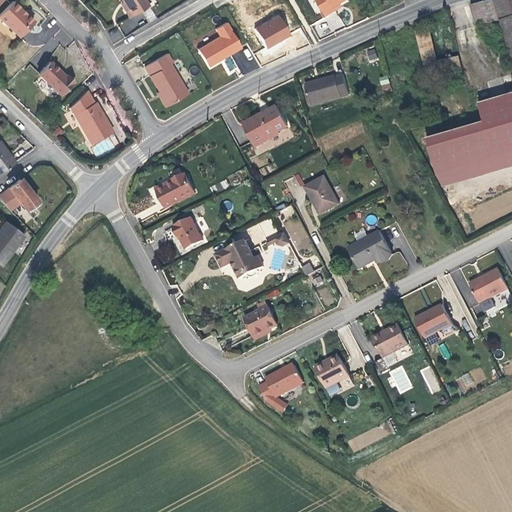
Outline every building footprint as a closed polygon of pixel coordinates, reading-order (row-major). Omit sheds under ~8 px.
[(145,6),(141,0),(118,0),(128,16),(145,6)] [(345,0),(313,0),(323,17),(333,11),(332,9),(339,5),(346,1),(345,0)] [(511,0),(491,0),(468,6),(473,27),(500,21),(511,57),(511,0)] [(128,16),(119,2),(117,3),(125,18),(128,16)] [(33,23),(12,3),(0,15),(0,21),(17,39),(33,23)] [(275,15),(251,28),(262,48),(285,34),(275,15)] [(217,36),(194,49),(204,66),(216,59),(215,58),(219,56),(219,57),(237,47),(223,22),(212,28),(217,36)] [(439,64),(429,27),(416,30),(428,80),(463,72),(459,59),(439,64)] [(370,61),(378,59),(374,48),(366,51),(370,61)] [(169,63),(164,54),(141,67),(157,96),(155,98),(161,108),(185,94),(167,65),(169,63)] [(65,79),(51,65),(38,77),(59,98),(73,85),(67,78),(65,79)] [(349,95),(344,73),(304,83),(311,105),(349,95)] [(388,76),(380,77),(381,90),(389,89),(388,76)] [(93,108),(87,94),(70,111),(89,149),(111,137),(103,123),(101,124),(97,118),(100,117),(94,107),(93,108)] [(511,94),(481,104),(486,122),(428,139),(443,189),(511,169),(511,94)] [(285,125),(275,106),(241,124),(254,146),(278,133),(276,130),(285,125)] [(0,170),(11,162),(0,147),(0,170)] [(191,195),(181,174),(152,189),(162,210),(191,195)] [(339,204),(324,177),(304,189),(318,216),(339,204)] [(32,200),(16,179),(4,188),(13,200),(11,201),(14,206),(17,205),(20,209),(32,200)] [(282,211),(286,219),(295,214),(291,206),(282,211)] [(286,237),(283,231),(277,233),(270,218),(246,228),(256,251),(286,237)] [(197,243),(186,220),(168,230),(180,252),(197,243)] [(17,235),(0,223),(0,222),(0,260),(18,237),(17,235)] [(361,241),(371,236),(368,229),(358,234),(361,241)] [(382,230),(371,236),(355,244),(353,251),(362,268),(374,262),(373,260),(380,256),(383,260),(384,261),(389,262),(393,259),(394,254),(394,251),(382,230)] [(244,256),(238,244),(208,258),(214,270),(224,265),(231,281),(239,277),(240,280),(250,275),(248,272),(253,270),(246,255),(244,256)] [(280,270),(284,253),(275,251),(271,268),(280,270)] [(309,262),(301,267),(306,275),(314,270),(309,262)] [(469,285),(479,307),(507,292),(497,271),(469,285)] [(455,322),(445,305),(416,318),(428,338),(436,333),(440,340),(462,329),(459,325),(455,322)] [(274,325),(266,307),(242,318),(251,337),(274,325)] [(485,318),(479,307),(469,312),(476,324),(485,318)] [(384,335),(383,333),(374,338),(385,358),(376,363),(382,374),(391,369),(385,358),(410,344),(399,324),(389,330),(390,332),(384,335)] [(444,357),(449,354),(443,344),(439,346),(444,357)] [(395,353),(385,358),(391,369),(400,363),(395,353)] [(337,359),(336,357),(324,363),(325,366),(337,359)] [(347,377),(337,359),(325,366),(324,363),(315,368),(326,388),(347,377)] [(396,386),(399,394),(413,387),(402,365),(386,372),(393,387),(396,386)] [(421,369),(431,394),(441,389),(430,365),(421,369)] [(303,385),(293,367),(282,372),(281,370),(262,380),(265,386),(256,391),(260,399),(268,404),(303,385)] [(468,373),(460,377),(466,387),(473,382),(468,373)] [(287,409),(276,399),(268,404),(281,414),(287,409)]
